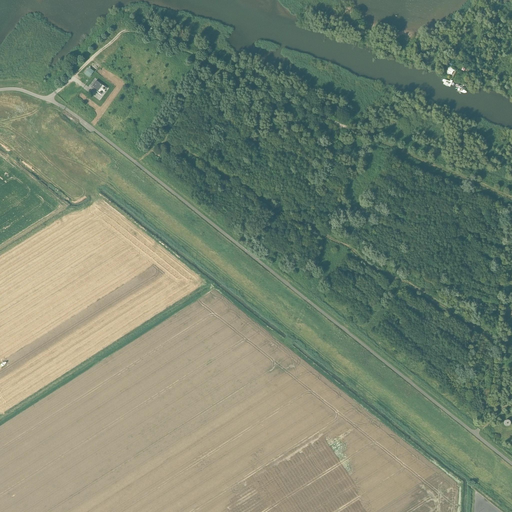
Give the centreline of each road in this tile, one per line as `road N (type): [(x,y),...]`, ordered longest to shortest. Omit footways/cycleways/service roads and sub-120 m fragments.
road 1 (track): [(511,198),(218,67)]
road 2 (track): [(218,67),(124,29),(47,100)]
